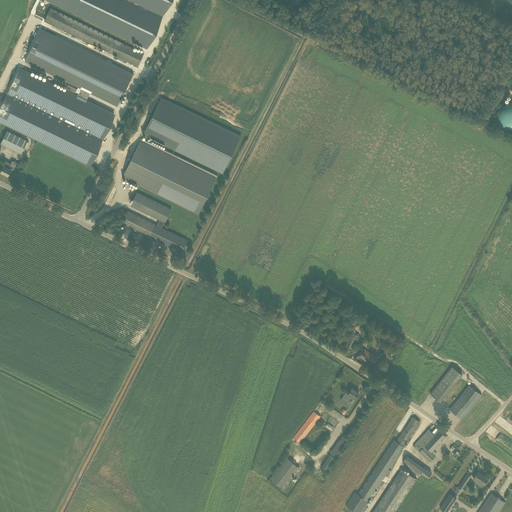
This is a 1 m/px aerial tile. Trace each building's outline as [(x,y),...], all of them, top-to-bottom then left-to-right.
[(47,0),(146,48),(169,0),(47,0)] [(44,21),(115,55),(119,57),(118,59),(121,60),(122,58),(137,66),(143,53),(122,42),(51,8),(44,21)] [(133,76),(134,74),(41,29),(25,61),(58,77),(62,79),(81,88),(90,92),(118,106),(132,75),(133,76)] [(114,113),(87,100),(90,92),(81,88),(77,95),(20,67),(1,105),(0,108),(0,121),(89,165),(114,113)] [(241,136),(161,97),(159,101),(158,100),(151,114),(153,115),(152,116),(150,115),(144,129),(145,130),(143,134),(223,173),(241,136)] [(499,109),(498,110),(497,111),(497,113),(497,114),(497,116),(497,118),(497,119),(497,121),(498,122),(499,124),(500,125),(501,126),(502,127),(504,128),(505,128),(507,129),(508,129),(510,129),(511,129),(511,128),(511,103),(511,104),(510,103),(509,103),(507,104),(506,104),(504,104),(503,105),(501,106),(500,107),(499,109)] [(21,153),(23,150),(25,151),(29,142),(27,142),(28,140),(13,133),(7,130),(1,143),(21,153)] [(122,177),(198,214),(216,177),(140,140),(122,177)] [(13,160),(11,164),(6,161),(1,172),(8,175),(11,169),(13,170),(17,162),(13,160)] [(187,240),(162,227),(165,222),(172,209),(138,192),(131,206),(160,220),(157,225),(128,211),(122,224),(181,253),(187,240)] [(353,329),(348,341),(345,346),(353,349),(359,335),(355,334),(357,330),(353,329)] [(371,360),(374,356),(374,355),(365,349),(362,348),(357,356),(364,361),(366,357),(371,360)] [(449,366),(429,394),(439,402),(460,374),(449,366)] [(463,419),(480,394),(467,384),(449,410),(463,419)] [(355,399),(359,393),(352,388),(349,393),(346,391),(343,396),(349,400),(352,402),(355,399)] [(313,411),(293,437),(300,443),(321,416),(313,411)] [(356,511),(364,511),(417,419),(411,415),(397,441),(391,438),(360,495),(354,491),(346,506),(356,511)] [(328,422),(325,426),(331,431),(334,427),(328,422)] [(446,435),(439,429),(434,434),(429,429),(413,446),(430,462),(436,455),(431,451),(446,435)] [(337,456),(345,441),(338,438),(331,453),(337,456)] [(322,468),(328,471),(336,457),(329,453),(322,468)] [(300,468),(286,458),(270,478),(284,489),(300,468)] [(399,467),(372,511),(394,511),(415,476),(399,467)] [(432,473),(423,467),(419,472),(428,478),(432,473)] [(484,485),(488,478),(478,471),(473,478),(484,485)] [(471,476),(470,476),(467,474),(458,487),(462,489),(471,476)] [(426,511),(439,493),(421,481),(400,511),(426,511)] [(450,509),(449,509),(457,498),(450,493),(440,508),(446,511),(448,511),(450,510),(449,510),(450,509)] [(498,511),(505,502),(491,493),(478,511),(498,511)]
